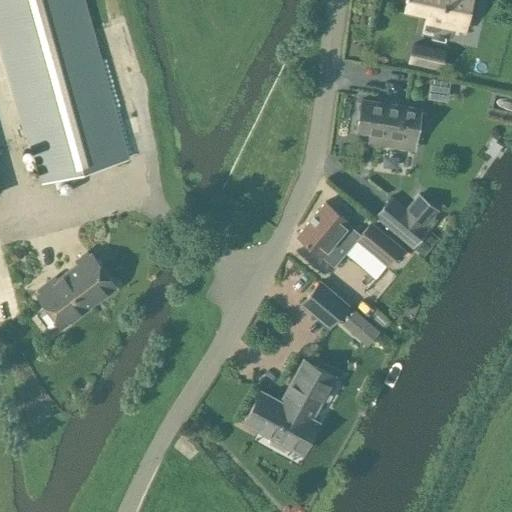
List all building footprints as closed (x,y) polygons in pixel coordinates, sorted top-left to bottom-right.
[(0,0),(0,42),(1,42),(40,184),(126,160),(86,18),(89,18),(83,0),(0,0)] [(406,0),(404,9),(426,14),(425,22),(450,27),(452,19),(467,23),(468,18),(472,19),(476,0),(406,0)] [(439,67),(443,48),(412,41),(408,60),(439,67)] [(367,142),(375,143),(396,147),(398,137),(415,140),(415,135),(421,136),(424,113),(419,113),(420,108),(361,99),(356,131),(369,133),(367,142)] [(412,246),(427,227),(391,197),(375,215),(412,246)] [(360,233),(348,223),(349,222),(324,202),(296,235),(334,267),(355,240),(360,233)] [(370,220),(360,233),(355,240),(388,265),(402,247),(370,220)] [(79,285),(93,303),(115,286),(90,253),(88,254),(86,251),(75,260),(77,263),(65,273),(76,287),(79,285)] [(61,327),(93,303),(79,285),(76,287),(65,273),(54,281),(52,277),(37,289),(39,292),(36,295),(61,327)] [(319,282),(301,303),(329,326),(347,305),(319,282)] [(351,331),(362,318),(353,310),(341,323),(351,331)] [(244,421),(269,434),(269,443),(283,450),(291,446),(301,452),(318,422),(311,418),(320,400),(329,400),(337,386),(332,379),(334,376),(303,359),(281,402),(260,391),(244,421)]
